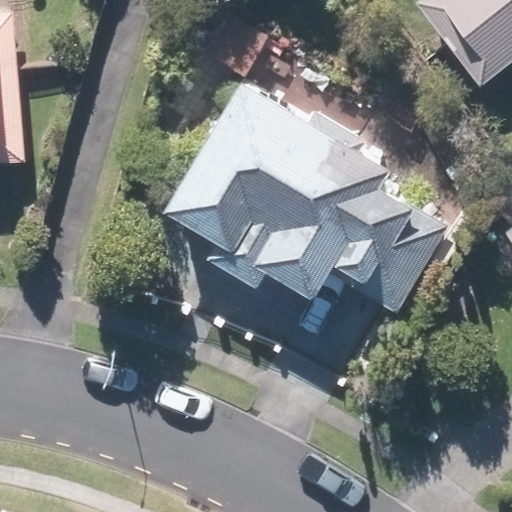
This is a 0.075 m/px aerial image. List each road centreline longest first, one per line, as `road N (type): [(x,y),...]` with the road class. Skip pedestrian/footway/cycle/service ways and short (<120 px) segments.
road 1 (unknown): [(77,399),(108,105),(141,0)]
road 2 (residential): [(0,390),(77,399),(305,511)]
